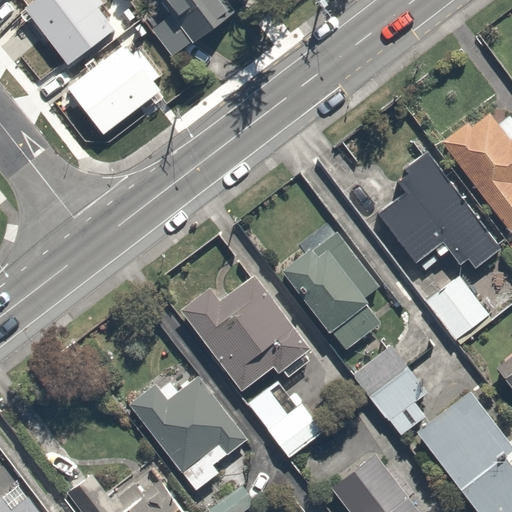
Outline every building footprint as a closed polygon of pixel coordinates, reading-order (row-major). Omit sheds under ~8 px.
[(28,0),(36,10),(23,19),(44,50),(61,38),(73,55),(112,27),(101,10),(115,0),(28,0)] [(231,11),(223,0),(158,0),(167,13),(184,2),(202,30),(231,11)] [(491,123),(484,112),(467,124),(462,117),(433,139),(502,233),(511,226),(511,185),(508,180),(511,177),(511,115),(509,110),(491,123)] [(410,256),(436,238),(458,269),(496,242),(428,146),(390,173),(400,188),(374,206),(410,256)] [(350,325),(370,311),(358,295),(374,283),(334,228),(276,270),(321,332),(325,328),(339,348),(357,335),(350,325)] [(273,366),(283,378),(309,358),(299,346),(304,342),(250,271),(214,299),(206,287),(174,311),(237,393),(273,366)] [(453,274),(422,297),(454,340),(485,317),(453,274)] [(402,363),(389,347),(351,377),(364,393),(402,363)] [(511,358),(493,372),(511,397),(511,358)] [(199,376),(139,419),(176,471),(209,447),(214,455),(242,435),(199,376)] [(304,402),(299,406),(279,379),(246,404),(287,460),(326,431),(304,402)] [(474,511),(511,511),(511,440),(507,445),(460,389),(408,433),(474,511)] [(411,511),(367,457),(325,491),(341,511),(411,511)] [(180,511),(147,468),(116,492),(97,466),(59,494),(72,511),(180,511)] [(240,511),(261,496),(244,475),(201,509),(203,511),(240,511)] [(41,511),(24,490),(3,506),(0,501),(0,511),(41,511)]
